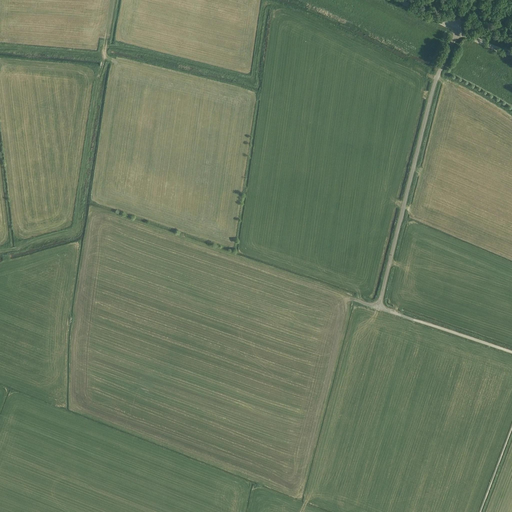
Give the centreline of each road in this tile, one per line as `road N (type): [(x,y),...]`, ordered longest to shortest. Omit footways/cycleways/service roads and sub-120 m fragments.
road 1 (track): [(378,308),(433,89),(457,30)]
road 2 (track): [(511,352),(378,308)]
